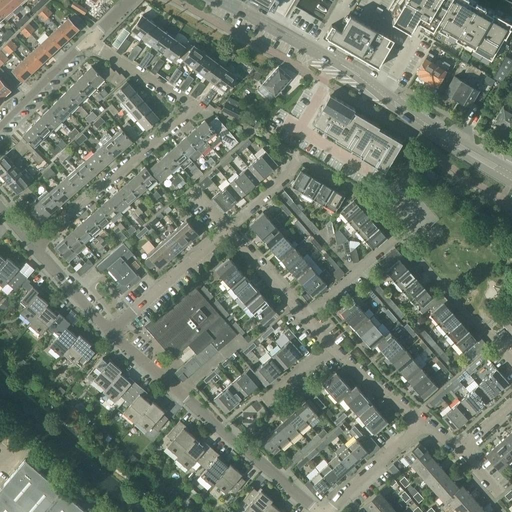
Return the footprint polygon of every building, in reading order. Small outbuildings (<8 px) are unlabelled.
[(2,0),(0,0),(0,12),(4,17),(12,10),(2,0)] [(17,0),(2,0),(12,10),(20,3),(17,0)] [(258,0),(259,0),(258,2),(269,8),(269,9),(270,8),(273,1),(276,3),(277,0),(258,0)] [(394,0),(392,4),(388,11),(395,15),(393,20),(392,19),(392,21),(393,21),(394,21),(409,30),(410,31),(411,30),(416,21),(416,20),(417,20),(420,22),(424,24),(424,25),(425,25),(428,27),(429,27),(431,29),(432,29),(433,30),(434,29),(433,29),(435,26),(438,28),(438,29),(439,30),(440,30),(447,34),(448,35),(455,39),(456,40),(457,40),(459,41),(462,43),(464,44),(465,45),(472,49),(473,50),(474,50),(475,50),(483,55),(490,59),(491,60),(492,59),(504,38),(505,39),(506,38),(506,37),(510,30),(511,29),(510,28),(510,29),(509,28),(511,25),(511,24),(511,23),(503,19),(494,14),(493,13),(486,9),(485,8),(484,8),(477,4),(476,3),(470,0),(394,0)] [(74,1),(71,5),(73,6),(78,10),(80,6),(81,6),(74,1)] [(47,6),(42,11),(48,18),(53,13),(47,6)] [(93,13),(87,9),(85,13),(84,14),(90,17),(93,13)] [(42,11),(38,15),(44,21),(48,18),(42,11)] [(332,25),(325,36),(328,37),(327,38),(329,39),(330,37),(335,40),(334,42),(335,42),(347,49),(353,53),(365,60),(366,60),(367,58),(372,61),(371,63),(372,63),(379,67),(379,66),(390,46),(387,44),(390,38),(394,40),(350,14),(342,28),(341,30),(332,25)] [(142,15),(131,30),(142,38),(153,22),(142,15)] [(58,27),(68,38),(79,28),(69,17),(58,27)] [(153,22),(142,38),(152,45),(164,30),(153,22)] [(29,23),(24,28),(30,35),(36,29),(29,23)] [(59,46),(68,38),(58,27),(49,35),(59,46)] [(24,28),(21,31),(27,38),(30,35),(24,28)] [(164,30),(152,45),(163,53),(174,38),(164,30)] [(51,54),(59,46),(49,35),(40,43),(51,54)] [(121,54),(121,53),(130,41),(125,38),(116,51),(121,54)] [(174,38),(163,53),(173,61),(174,60),(177,55),(183,59),(188,53),(182,48),(185,45),(174,38)] [(11,40),(7,45),(13,51),(18,47),(11,40)] [(185,45),(182,48),(188,53),(183,59),(182,60),(193,68),(204,52),(194,45),(193,46),(187,42),(185,45)] [(41,63),(51,54),(40,43),(31,52),(41,63)] [(132,61),(133,60),(141,48),(137,44),(127,57),(132,61)] [(13,51),(7,45),(3,48),(9,55),(13,51)] [(1,50),(0,51),(0,66),(8,58),(7,57),(1,50)] [(148,51),(139,64),(143,68),(144,67),(153,55),(148,51)] [(33,71),(41,63),(31,52),(22,60),(33,71)] [(204,52),(193,68),(204,76),(215,60),(204,52)] [(427,55),(416,72),(420,74),(419,75),(426,80),(435,64),(430,61),(431,58),(433,56),(428,53),(427,55)] [(511,60),(505,57),(493,79),(503,84),(511,66),(511,60)] [(155,74),(156,72),(164,61),(159,58),(150,71),(155,74)] [(22,81),(33,71),(22,60),(12,70),(22,81)] [(215,60),(204,76),(214,83),(225,68),(215,60)] [(435,64),(426,80),(433,84),(434,82),(437,85),(443,75),(446,70),(449,65),(443,62),(443,63),(438,60),(435,64)] [(454,76),(445,91),(457,99),(475,69),(469,65),(464,72),(467,74),(464,80),(462,78),(460,80),(454,76)] [(105,79),(114,71),(110,67),(106,70),(100,75),(91,66),(83,75),(95,87),(104,78),(105,79)] [(275,96),(286,84),(291,78),(278,67),(263,84),(275,96)] [(177,68),(168,81),(173,84),(174,83),(182,71),(177,68)] [(225,68),(214,83),(225,91),(236,76),(225,68)] [(111,82),(120,74),(116,69),(114,71),(105,79),(111,82)] [(475,69),(457,99),(469,106),(479,90),(472,86),(477,77),(484,82),(487,76),(481,72),(475,69)] [(259,82),(262,75),(257,72),(253,80),(259,82)] [(120,74),(111,82),(115,84),(116,85),(116,84),(125,77),(121,73),(120,74)] [(184,91),(185,90),(189,84),(193,78),(188,74),(181,84),(179,87),(184,91)] [(86,95),(95,87),(83,75),(74,83),(76,84),(86,95)] [(0,101),(4,99),(2,97),(10,90),(0,78),(0,101)] [(121,84),(114,91),(122,101),(135,90),(130,84),(127,80),(121,84)] [(196,98),(197,96),(205,85),(205,84),(200,81),(191,94),(196,98)] [(78,104),(86,95),(76,84),(74,83),(66,92),(78,104)] [(207,104),(208,103),(216,91),(211,88),(202,100),(207,104)] [(122,101),(120,103),(128,112),(130,110),(143,99),(135,90),(122,101)] [(69,112),(78,104),(66,92),(57,100),(69,112)] [(361,154),(360,156),(385,171),(402,142),(379,128),(380,126),(354,111),(355,109),(334,97),(330,94),(323,106),(312,123),(336,137),(335,139),(361,154)] [(226,102),(222,109),(238,118),(242,110),(237,107),(239,104),(228,98),(226,102)] [(143,99),(130,110),(138,119),(151,108),(143,99)] [(61,120),(69,112),(57,100),(49,108),(61,120)] [(511,111),(503,106),(493,123),(511,134),(511,132),(511,111)] [(52,129),(61,120),(49,108),(40,117),(52,129)] [(115,108),(110,112),(114,116),(119,112),(115,108)] [(151,108),(138,119),(146,128),(159,117),(151,108)] [(44,138),(52,129),(40,117),(32,125),(44,138)] [(204,120),(195,128),(210,145),(219,137),(230,149),(238,141),(237,140),(226,127),(217,134),(204,120)] [(127,121),(123,126),(126,130),(131,125),(127,121)] [(35,146),(44,138),(32,125),(23,134),(35,146)] [(131,125),(126,130),(134,139),(139,134),(131,125)] [(195,128),(186,136),(201,153),(210,145),(195,128)] [(121,129),(112,137),(123,150),(132,141),(121,129)] [(72,131),(68,135),(72,139),(72,140),(76,136),(72,131)] [(100,139),(100,141),(102,144),(103,145),(114,158),(123,150),(112,137),(109,134),(106,133),(100,139)] [(186,136),(177,144),(192,161),(201,153),(186,136)] [(79,137),(75,142),(79,146),(84,142),(79,137)] [(26,151),(28,149),(31,146),(22,138),(18,142),(26,151)] [(22,155),(26,151),(18,142),(13,147),(22,155)] [(177,144),(168,152),(179,165),(183,169),(192,161),(177,144)] [(244,144),(235,152),(238,155),(247,147),(244,144)] [(103,145),(94,153),(105,165),(114,158),(103,145)] [(30,147),(28,149),(33,154),(31,156),(32,157),(35,160),(39,156),(30,147)] [(66,150),(62,153),(66,158),(69,160),(72,157),(70,155),(66,150)] [(257,158),(268,171),(278,163),(266,150),(257,158)] [(168,152),(159,160),(170,173),(179,165),(168,152)] [(235,152),(226,160),(229,163),(238,155),(235,152)] [(62,153),(58,157),(63,162),(66,158),(62,153)] [(94,153),(85,161),(96,173),(105,165),(94,153)] [(0,173),(1,174),(13,163),(5,154),(0,158),(0,173)] [(39,156),(35,160),(39,164),(44,160),(39,156)] [(197,167),(201,163),(197,158),(193,162),(197,167)] [(259,179),(268,171),(257,158),(248,166),(259,179)] [(159,160),(150,168),(161,181),(170,173),(159,160)] [(226,160),(221,164),(224,168),(229,163),(226,160)] [(85,161),(76,169),(87,181),(96,173),(85,161)] [(9,183),(21,172),(13,163),(1,174),(9,183)] [(250,187),(259,179),(248,166),(239,174),(250,187)] [(303,166),(292,185),(303,191),(312,176),(306,173),(309,169),(303,166)] [(145,167),(136,175),(147,187),(156,179),(148,170),(145,167)] [(50,168),(46,171),(51,176),(54,173),(50,168)] [(76,169),(67,177),(78,189),(87,181),(76,169)] [(200,170),(191,178),(194,181),(203,174),(200,170)] [(21,172),(9,183),(17,192),(29,181),(21,172)] [(241,195),(250,187),(239,174),(230,182),(241,195)] [(136,175),(127,183),(138,195),(147,187),(136,175)] [(208,176),(199,184),(204,189),(213,182),(211,179),(208,176)] [(303,191),(301,196),(311,202),(314,198),(326,179),(321,176),(319,180),(312,176),(303,191)] [(67,177),(58,185),(69,197),(78,189),(67,177)] [(175,178),(172,182),(176,186),(177,185),(179,188),(182,186),(180,183),(175,178)] [(326,179),(314,198),(325,204),(334,189),(328,185),(330,181),(326,179)] [(232,203),(241,195),(230,182),(221,190),(232,203)] [(127,183),(118,191),(129,203),(138,195),(127,183)] [(58,185),(49,193),(60,205),(69,197),(58,185)] [(23,199),(33,191),(29,186),(19,195),(23,199)] [(334,189),(325,204),(336,210),(347,191),(342,188),(340,192),(334,189)] [(47,190),(38,198),(40,201),(51,213),(60,205),(49,193),(47,190)] [(223,211),(232,203),(221,190),(211,198),(223,211)] [(118,191),(109,199),(120,211),(129,203),(118,191)] [(284,191),(280,194),(288,204),(292,200),(284,191)] [(153,194),(149,198),(153,202),(157,199),(153,194)] [(357,196),(340,211),(348,221),(362,209),(365,206),(361,201),(357,196)] [(109,199),(100,207),(111,219),(120,211),(109,199)] [(292,200),(288,204),(297,214),(302,210),(292,200)] [(40,201),(31,208),(42,221),(51,213),(40,201)] [(100,207),(91,214),(102,227),(111,219),(100,207)] [(287,207),(284,210),(289,216),(292,213),(287,207)] [(362,209),(348,221),(357,230),(374,215),(370,211),(366,214),(362,209)] [(135,210),(131,213),(135,218),(139,215),(135,210)] [(302,210),(297,214),(307,225),(311,221),(302,210)] [(263,212),(250,224),(258,233),(271,221),(263,212)] [(91,214),(82,222),(93,235),(102,227),(91,214)] [(374,215),(357,230),(365,239),(378,228),(374,222),(377,219),(374,215)] [(271,221),(258,233),(265,242),(279,230),(283,226),(275,217),(271,221)] [(186,220),(178,227),(190,241),(198,234),(198,233),(192,226),(186,220)] [(330,220),(326,224),(328,235),(334,233),(334,232),(332,222),(330,220)] [(311,221),(307,225),(314,234),(319,230),(311,221)] [(82,222),(73,230),(84,243),(93,235),(82,222)] [(200,231),(194,224),(192,226),(198,233),(200,231)] [(302,224),(299,227),(304,233),(307,230),(302,224)] [(117,226),(113,230),(117,234),(121,231),(117,226)] [(178,227),(171,234),(183,247),(190,241),(178,227)] [(378,228),(365,239),(373,249),(390,234),(386,230),(383,233),(378,228)] [(336,232),(334,232),(334,233),(336,244),(343,243),(347,239),(339,229),(336,232)] [(73,230),(64,238),(75,251),(78,254),(87,246),(84,243),(73,230)] [(279,230),(265,242),(273,251),(287,239),(279,230)] [(171,234),(163,240),(175,254),(183,247),(171,234)] [(64,238),(55,246),(66,259),(75,251),(64,238)] [(287,239),(273,251),(281,260),(295,248),(287,239)] [(163,240),(155,247),(167,261),(174,255),(175,254),(163,240)] [(99,242),(95,246),(99,250),(103,246),(99,242)] [(124,243),(97,266),(103,273),(104,271),(106,270),(118,283),(116,285),(118,287),(119,286),(122,289),(124,289),(126,289),(129,287),(129,288),(139,279),(141,277),(137,273),(137,274),(125,261),(133,253),(128,248),(124,243)] [(319,243),(315,246),(320,251),(324,249),(319,243)] [(145,260),(145,262),(149,267),(150,267),(151,267),(152,267),(156,264),(159,268),(167,261),(155,247),(147,254),(150,257),(145,260)] [(389,268),(386,271),(395,281),(408,269),(404,263),(407,261),(395,247),(390,252),(398,260),(394,264),(389,268)] [(295,248),(281,260),(289,269),(303,257),(295,248)] [(352,250),(350,251),(350,252),(353,262),(359,261),(357,250),(355,248),(352,250)] [(390,252),(386,256),(394,264),(398,260),(390,252)] [(386,256),(381,260),(389,268),(394,264),(386,256)] [(0,289),(3,286),(7,282),(16,290),(21,284),(25,288),(29,282),(30,281),(27,278),(26,277),(17,269),(19,267),(18,266),(8,257),(0,266),(0,289)] [(223,262),(215,268),(223,278),(237,266),(229,257),(223,262)] [(303,257),(289,269),(297,278),(311,266),(303,257)] [(223,262),(220,259),(213,265),(215,268),(223,262)] [(86,263),(76,271),(80,275),(90,267),(86,263)] [(237,266),(223,278),(231,286),(245,275),(237,266)] [(311,266),(297,278),(305,287),(319,275),(311,266)] [(319,275),(305,287),(313,296),(327,284),(324,281),(331,275),(325,269),(319,275)] [(408,269),(395,281),(403,290),(420,275),(416,271),(413,274),(408,269)] [(245,275),(231,286),(239,295),(253,284),(245,275)] [(420,275),(403,290),(411,300),(425,288),(420,282),(423,279),(420,275)] [(29,291),(20,301),(25,306),(20,312),(32,321),(30,324),(32,321),(46,305),(48,302),(41,296),(37,293),(39,291),(33,286),(29,282),(25,288),(29,291)] [(253,284),(239,295),(247,304),(260,293),(253,284)] [(378,284),(374,288),(379,294),(383,290),(378,284)] [(153,321),(149,325),(176,355),(189,344),(197,353),(201,349),(205,345),(210,341),(218,350),(237,334),(194,285),(153,321)] [(425,288),(411,300),(419,308),(418,309),(422,314),(429,308),(440,298),(433,290),(429,293),(425,288)] [(209,290),(206,293),(210,299),(214,296),(209,290)] [(383,290),(379,294),(384,300),(388,303),(392,300),(389,296),(383,290)] [(260,293),(247,304),(255,313),(268,302),(260,293)] [(377,295),(374,298),(378,304),(382,301),(377,295)] [(440,298),(429,308),(433,312),(431,314),(439,324),(452,312),(448,307),(451,304),(443,295),(440,298)] [(354,299),(340,311),(349,320),(362,308),(354,299)] [(4,300),(0,305),(0,307),(3,310),(9,303),(4,300)] [(392,300),(388,303),(396,313),(400,309),(392,300)] [(32,321),(30,324),(41,333),(47,327),(52,332),(65,317),(59,312),(57,314),(54,311),(46,305),(49,302),(48,302),(46,305),(32,321)] [(268,302),(255,313),(263,323),(271,316),(276,312),(277,311),(268,302)] [(362,308),(349,320),(357,329),(370,317),(362,308)] [(400,309),(396,313),(401,319),(405,315),(400,309)] [(452,312),(439,324),(447,333),(464,318),(460,314),(457,317),(452,312)] [(393,313),(389,316),(394,322),(398,319),(393,313)] [(274,319),(271,316),(263,323),(260,326),(262,329),(274,319)] [(57,336),(50,345),(61,354),(63,352),(78,336),(80,334),(79,333),(78,336),(70,329),(66,326),(70,321),(65,317),(52,332),(57,336)] [(370,317),(357,329),(365,338),(378,327),(370,317)] [(464,318),(447,333),(455,343),(469,331),(464,326),(468,323),(464,318)] [(378,327),(365,338),(373,347),(390,332),(390,331),(385,335),(378,327)] [(290,340),(281,347),(293,360),(302,352),(298,347),(300,346),(303,343),(290,328),(286,331),(284,333),(290,340)] [(423,328),(419,331),(424,337),(428,333),(423,328)] [(469,331),(455,343),(464,352),(470,346),(474,350),(478,355),(483,351),(488,346),(484,341),(477,333),(474,336),(469,331)] [(390,332),(373,347),(373,348),(377,344),(385,353),(398,341),(390,332)] [(428,333),(424,337),(429,343),(433,339),(428,333)] [(63,352),(61,354),(61,355),(63,352),(75,362),(80,367),(84,363),(95,350),(91,347),(89,346),(91,343),(90,342),(80,334),(78,336),(63,352)] [(210,341),(205,345),(213,354),(218,350),(210,341)] [(398,341),(385,353),(393,361),(406,349),(398,341)] [(436,343),(432,346),(441,356),(445,352),(436,343)] [(205,345),(201,349),(209,358),(213,354),(205,345)] [(428,346),(425,349),(429,355),(433,352),(428,346)] [(281,347),(272,355),(284,368),(293,360),(281,347)] [(201,349),(197,353),(205,362),(209,358),(201,349)] [(406,349),(393,361),(401,370),(414,358),(406,349)] [(268,351),(259,359),(263,363),(275,376),(284,368),(272,355),(268,351)] [(445,352),(441,356),(447,363),(451,360),(448,357),(445,353),(445,352)] [(197,353),(192,357),(200,366),(205,362),(197,353)] [(92,370),(86,377),(91,381),(93,378),(105,388),(103,391),(106,388),(119,372),(121,369),(110,359),(108,362),(103,357),(92,370)] [(192,357),(188,360),(196,369),(200,366),(192,357)] [(481,357),(475,362),(478,365),(484,360),(481,357)] [(414,358),(401,370),(408,379),(422,367),(414,358)] [(228,359),(222,364),(225,367),(231,362),(228,359)] [(188,360),(183,364),(191,373),(196,369),(188,360)] [(251,366),(250,367),(266,384),(275,376),(263,363),(255,370),(251,366)] [(182,366),(175,372),(179,377),(183,373),(187,377),(191,373),(183,364),(182,366)] [(443,364),(440,367),(445,373),(448,370),(443,364)] [(250,367),(241,374),(253,388),(261,380),(265,385),(266,384),(250,367)] [(422,367),(408,379),(416,388),(430,376),(422,367)] [(488,377),(499,390),(508,382),(496,368),(487,376),(488,377)] [(103,391),(101,394),(101,396),(107,401),(109,400),(111,398),(114,400),(120,394),(125,398),(138,384),(133,379),(131,381),(127,378),(120,372),(121,370),(121,369),(119,372),(106,388),(103,391)] [(331,391),(344,380),(336,370),(322,382),(331,391)] [(183,373),(179,377),(182,381),(187,377),(183,373)] [(241,374),(233,382),(244,395),(253,388),(241,374)] [(430,376),(416,388),(424,397),(438,385),(430,376)] [(490,398),(499,390),(488,377),(487,376),(478,384),(490,398)] [(457,379),(448,386),(451,389),(460,381),(457,379)] [(339,400),(356,385),(351,388),(344,380),(331,391),(339,400)] [(233,382),(224,390),(235,403),(244,395),(233,382)] [(130,403),(123,411),(135,421),(137,419),(151,403),(153,400),(151,402),(144,397),(140,393),(143,388),(138,384),(125,398),(130,403)] [(488,400),(490,398),(478,384),(469,392),(481,405),(488,400)] [(351,406),(364,394),(356,385),(339,400),(339,401),(343,398),(351,406)] [(60,387),(55,393),(60,397),(65,391),(60,387)] [(224,390),(215,398),(226,411),(235,403),(224,390)] [(472,413),(481,405),(469,392),(460,400),(472,413)] [(359,415),(372,403),(364,394),(351,406),(359,415)] [(439,394),(430,402),(435,408),(444,400),(442,397),(439,394)] [(316,395),(313,398),(317,403),(321,400),(316,395)] [(296,409),(308,422),(318,414),(303,397),(298,401),(302,404),(296,409)] [(137,419),(135,421),(135,422),(137,420),(148,429),(152,425),(157,430),(168,417),(165,414),(163,413),(165,410),(164,410),(153,400),(151,403),(137,419)] [(463,421),(472,413),(460,400),(451,408),(463,421)] [(367,424),(380,412),(372,403),(359,415),(367,424)] [(454,429),(463,421),(451,408),(442,416),(454,429)] [(299,431),(308,422),(296,409),(291,413),(288,410),(284,413),(299,431)] [(380,412),(367,424),(375,433),(388,421),(380,412)] [(290,439),(299,431),(284,413),(280,417),(283,421),(278,425),(290,439)] [(344,419),(347,416),(345,413),(334,422),(337,425),(344,419)] [(91,420),(85,414),(83,417),(89,422),(91,420)] [(180,420),(167,435),(173,439),(167,446),(179,456),(177,458),(179,456),(193,439),(195,436),(188,430),(184,427),(185,424),(180,420)] [(280,447),(290,439),(278,425),(272,430),(269,426),(265,430),(280,447)] [(359,431),(355,426),(350,431),(355,436),(357,434),(356,433),(359,431)] [(340,427),(334,432),(338,436),(343,431),(340,427)] [(324,429),(318,434),(322,438),(328,433),(327,432),(324,429)] [(271,455),(280,447),(265,430),(261,434),(264,437),(259,442),(271,455)] [(359,431),(356,433),(357,434),(361,439),(364,437),(359,431)] [(334,432),(325,440),(329,444),(338,436),(334,432)] [(318,434),(309,442),(312,446),(322,438),(318,434)] [(511,438),(508,434),(500,441),(511,454),(511,438)] [(179,456),(177,458),(189,468),(191,465),(196,470),(201,464),(214,449),(208,444),(205,449),(201,445),(193,439),(195,437),(195,436),(193,439),(179,456)] [(347,446),(359,459),(364,455),(367,458),(380,447),(371,436),(362,444),(356,438),(347,446)] [(325,440),(316,448),(319,452),(329,444),(325,440)] [(411,463),(426,450),(419,441),(404,454),(411,463)] [(511,454),(500,441),(493,448),(506,463),(511,458),(511,454)] [(309,442),(299,450),(303,454),(312,446),(309,442)] [(353,464),(359,459),(347,446),(338,454),(352,471),(356,468),(353,464)] [(316,448),(306,456),(310,460),(319,452),(316,448)] [(486,454),(485,454),(499,470),(506,463),(493,448),(486,454)] [(214,449),(201,464),(206,468),(201,475),(212,484),(214,482),(229,466),(231,464),(231,463),(229,465),(221,459),(217,456),(219,454),(214,449)] [(299,450),(290,458),(293,463),(303,454),(299,450)] [(418,470),(433,457),(426,450),(411,463),(418,470)] [(348,475),(352,471),(338,454),(328,463),(340,476),(345,471),(348,475)] [(132,455),(129,459),(134,464),(138,460),(132,455)] [(306,456),(297,465),(300,469),(310,460),(306,456)] [(0,511),(88,511),(25,457),(0,486),(0,511)] [(425,478),(440,465),(433,457),(418,470),(425,478)] [(290,458),(282,465),(286,469),(289,466),(293,463),(290,458)] [(335,480),(340,476),(328,463),(319,471),(334,487),(338,484),(335,480)] [(214,482),(212,484),(213,485),(215,482),(226,492),(229,488),(235,493),(246,480),(242,477),(240,475),(242,473),(241,472),(231,464),(229,466),(214,482)] [(431,486),(446,473),(440,465),(425,478),(431,486)] [(330,491),(334,487),(319,471),(305,483),(314,494),(319,489),(321,492),(327,488),(330,491)] [(438,493),(453,480),(446,473),(431,486),(438,493)] [(459,488),(459,487),(453,480),(438,493),(445,501),(448,499),(447,498),(459,488)] [(392,485),(391,486),(395,491),(401,486),(397,481),(392,485)] [(455,507),(470,494),(462,485),(459,487),(459,488),(447,498),(448,499),(455,507)] [(261,511),(270,501),(272,499),(261,489),(259,492),(254,487),(243,500),(248,504),(245,508),(249,511),(261,511)] [(379,491),(364,504),(370,511),(371,511),(386,499),(379,491)] [(459,511),(464,511),(477,501),(470,494),(455,507),(459,511)] [(286,511),(284,509),(282,511),(270,501),(272,499),(270,501),(261,511),(286,511)] [(386,499),(371,511),(387,511),(393,507),(386,499)] [(479,511),(483,509),(477,501),(464,511),(479,511)]
